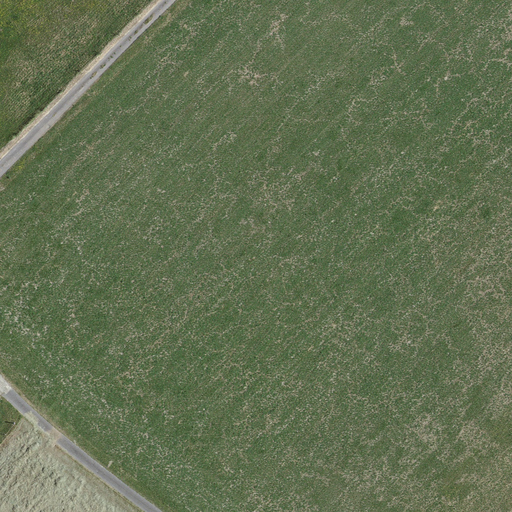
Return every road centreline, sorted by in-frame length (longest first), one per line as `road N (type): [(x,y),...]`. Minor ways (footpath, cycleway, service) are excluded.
road 1 (track): [(163,0),(0,159)]
road 2 (track): [(0,376),(155,511)]
